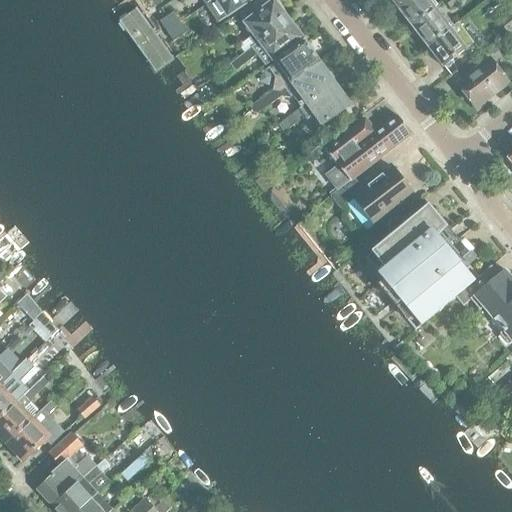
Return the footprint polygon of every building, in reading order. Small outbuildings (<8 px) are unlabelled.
[(218,23),(252,0),(214,0),(206,6),(218,23)] [(244,53),(287,20),(274,2),(271,4),(267,0),(259,0),(239,16),(251,35),(239,46),(244,53)] [(402,0),(396,5),(412,26),(435,8),(434,7),(436,5),(432,0),(402,0)] [(460,0),(443,0),(443,1),(449,9),(461,0),(460,0)] [(135,3),(109,21),(154,87),(181,69),(135,3)] [(442,17),(435,8),(412,26),(427,46),(450,29),(449,27),(452,25),(444,15),(442,17)] [(511,29),(511,12),(499,23),(507,33),(511,29)] [(167,32),(180,23),(173,14),(160,22),(167,32)] [(287,20),(244,53),(229,65),(235,72),(260,53),(264,49),(273,60),(301,38),(287,20)] [(174,42),(187,33),(180,23),(167,32),(174,42)] [(427,46),(443,67),(449,62),(474,43),(458,23),(450,29),(427,46)] [(290,84),(320,63),(305,42),(276,64),(290,84)] [(476,109),(480,106),(509,83),(490,59),(457,85),(476,109)] [(280,91),(250,112),(257,114),(282,97),(293,98),(298,94),(306,105),(335,84),(320,63),(290,84),(280,91)] [(335,84),(306,105),(276,125),(282,133),(299,122),(301,125),(313,116),(321,127),(350,105),(335,84)] [(252,105),(250,112),(280,91),(273,90),(252,105)] [(328,126),(334,135),(351,123),(345,113),(328,126)] [(354,178),(411,134),(412,134),(410,131),(397,115),(397,116),(375,132),(366,118),(325,147),(325,148),(336,164),(324,173),(333,187),(328,191),(331,195),(354,178)] [(363,190),(354,178),(331,195),(341,209),(354,198),(378,226),(415,195),(413,192),(413,189),(408,184),(405,183),(392,167),(363,190)] [(475,282),(480,278),(470,266),(478,259),(472,252),(470,254),(462,244),(430,205),(366,258),(381,276),(384,280),(380,284),(378,285),(416,331),(438,313),(456,298),(475,282)] [(480,312),(484,309),(503,331),(499,334),(509,345),(511,342),(511,279),(505,270),(499,275),(492,268),(480,278),(475,282),(456,298),(463,305),(470,300),(480,312)] [(0,274),(0,302),(6,296),(0,289),(0,281),(8,274),(5,270),(0,274)] [(19,337),(7,348),(12,354),(24,342),(19,337)] [(4,349),(0,352),(0,385),(0,384),(0,362),(9,354),(4,349)] [(36,352),(27,361),(32,366),(41,357),(36,352)] [(26,360),(0,385),(0,417),(17,402),(7,392),(33,368),(32,366),(27,361),(26,360)] [(505,400),(511,393),(511,380),(499,392),(504,398),(505,400)] [(37,382),(17,402),(0,417),(0,436),(7,444),(39,412),(29,401),(43,388),(37,382)] [(51,401),(39,412),(7,444),(23,461),(49,436),(38,425),(46,419),(45,418),(57,407),(51,401)] [(85,423),(100,411),(93,402),(77,414),(85,423)] [(59,466),(78,449),(82,445),(70,433),(48,453),(59,466)] [(78,449),(59,466),(50,474),(51,475),(36,489),(52,507),(95,467),(78,449)] [(141,467),(133,461),(120,474),(127,481),(139,468),(141,467)] [(98,464),(95,467),(52,507),(56,511),(77,511),(91,499),(83,489),(104,470),(98,464)] [(129,511),(147,511),(153,507),(161,499),(153,492),(146,499),(145,497),(129,511)] [(97,493),(91,499),(77,511),(110,511),(112,510),(97,493)]
